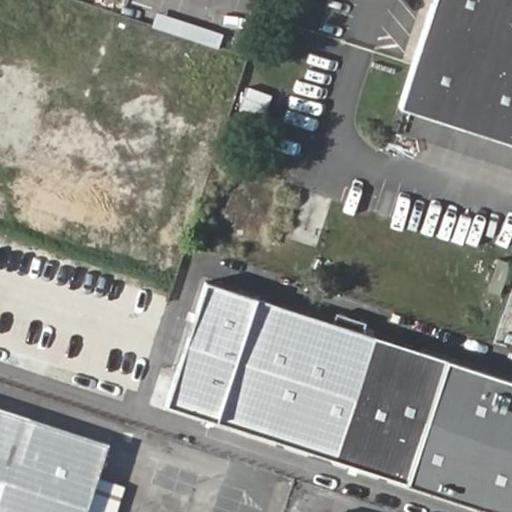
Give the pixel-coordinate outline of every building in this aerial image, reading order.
[(511,0),(432,0),(397,109),(511,146),(511,0)] [(130,212),(104,203),(36,180),(22,219),(149,264),(191,135),(156,122),(176,67),(135,52),(118,110),(64,91),(47,142),(116,165),(143,174),(130,212)] [(249,87),(245,105),(265,110),(269,91),(249,87)] [(116,165),(104,203),(130,212),(143,174),(116,165)] [(511,511),(511,388),(356,334),(360,324),(332,315),(328,324),(203,280),(161,403),(474,511),(511,511)] [(0,359),(39,372),(44,358),(0,344),(0,359)] [(0,511),(83,511),(105,445),(0,410),(0,511)]
